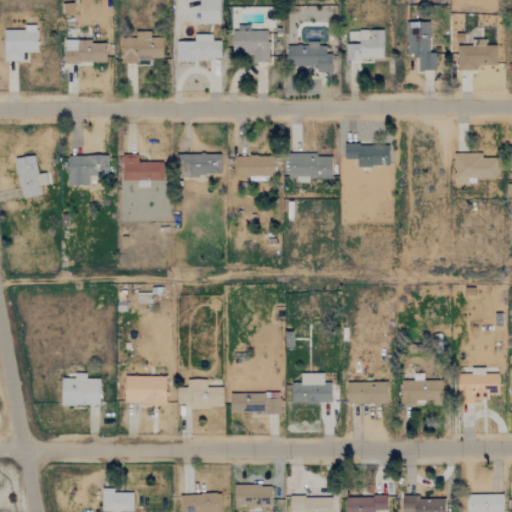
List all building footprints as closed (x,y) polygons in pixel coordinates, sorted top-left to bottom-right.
[(220,23),(219,0),(199,0),(200,24),(220,23)] [(407,21),(406,54),(418,54),(418,70),(434,71),(435,53),(428,52),(429,22),(407,21)] [(22,61),(22,52),(36,52),(37,25),(23,25),(23,30),(4,30),(3,61),(22,61)] [(232,32),(232,53),(253,52),(253,62),(268,62),(267,30),(249,31),(249,25),(238,26),(238,31),(232,32)] [(382,59),(383,30),(359,29),(358,41),(348,41),(347,58),(382,59)] [(161,61),(162,37),(149,37),(149,31),(135,31),(135,36),(121,36),(121,61),(161,61)] [(175,42),(176,60),(220,59),(220,40),(212,40),(212,34),(194,34),(194,41),(175,42)] [(477,70),(477,65),(496,65),(496,45),(485,45),(485,39),(471,40),(471,45),(457,46),(457,71),(477,70)] [(105,63),(105,42),(64,41),(64,63),(105,63)] [(316,66),(316,72),(330,72),(330,47),(318,47),(318,43),(287,43),(287,66),(316,66)] [(357,166),(388,166),(388,144),(344,145),(344,159),(357,159),(357,166)] [(497,157),(482,157),(482,154),(454,153),(454,183),(474,183),(474,178),(497,178),(497,157)] [(219,154),(177,155),(177,174),(220,174),(219,154)] [(287,181),(309,181),(309,178),(331,178),(331,154),(288,154),(287,181)] [(67,185),(88,185),(88,175),(106,175),(106,155),(67,156),(67,185)] [(137,162),(137,156),(122,155),(121,180),(160,181),(161,163),(137,162)] [(21,198),(41,195),(40,185),(47,184),(45,173),(37,174),(34,156),(14,159),(21,198)] [(274,179),(273,156),(234,157),(234,176),(249,175),(249,180),(274,179)] [(457,370),(458,404),(473,404),(473,399),(487,399),(487,394),(498,394),(498,374),(484,374),(484,369),(457,370)] [(60,404),(98,405),(99,379),(84,378),(84,373),(74,373),(74,378),(61,378),(60,404)] [(331,402),(330,382),(323,383),(322,373),(300,374),(301,384),(291,384),(291,403),(331,402)] [(165,404),(166,377),(124,376),(123,403),(165,404)] [(400,402),(432,403),(432,405),(442,405),(442,380),(418,380),(400,380),(400,402)] [(222,387),(206,388),(206,381),(176,383),(177,404),(189,404),(189,409),(223,407),(222,387)] [(387,404),(387,383),(347,383),(346,404),(387,404)] [(280,414),(280,399),(267,398),(267,394),(230,394),(229,413),(280,414)] [(233,486),(234,509),(260,509),(260,506),(271,505),(270,485),(233,486)] [(132,511),(132,492),(113,493),(112,488),(101,489),(101,511),(111,511),(118,511),(132,511)] [(220,511),(220,494),(179,495),(179,511),(220,511)] [(502,511),(502,494),(466,495),(466,511),(502,511)] [(330,511),(331,497),(289,497),(289,511),(330,511)] [(373,511),(374,511),(386,510),(386,497),(345,497),(345,511),(373,511)] [(401,511),(444,511),(444,498),(402,497),(401,511)]
